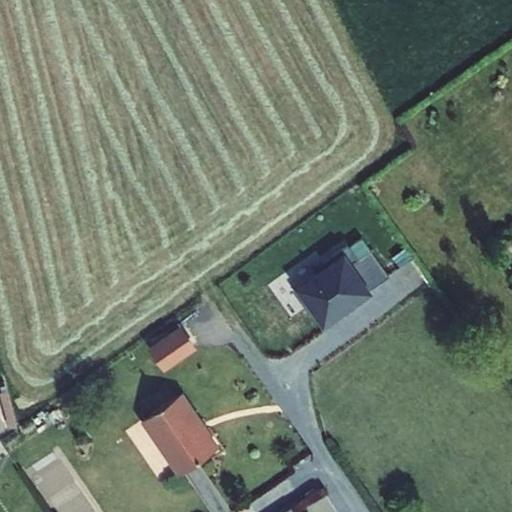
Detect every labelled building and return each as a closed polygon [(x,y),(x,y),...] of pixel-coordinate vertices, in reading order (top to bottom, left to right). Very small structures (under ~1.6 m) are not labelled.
[(343,253),(369,289),(386,276),(360,241),(343,253)] [(343,253),(294,289),(322,328),(371,292),(369,289),(343,253)] [(195,339),(184,323),(155,344),(166,360),(195,339)] [(138,413),(177,466),(211,443),(193,417),(197,415),(177,386),(138,413)] [(193,417),(211,443),(215,440),(197,415),(193,417)]
